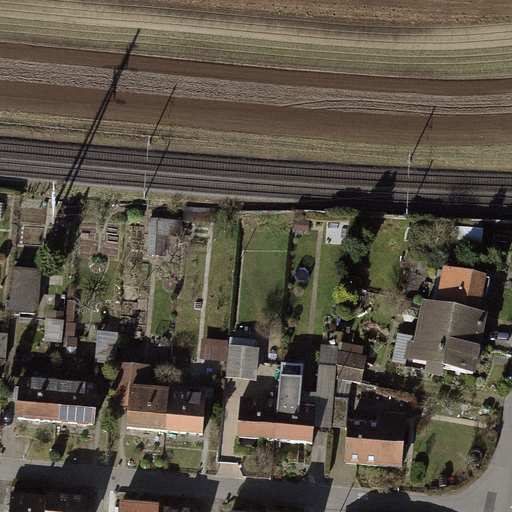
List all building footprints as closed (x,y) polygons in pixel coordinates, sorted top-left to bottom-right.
[(293,216),(293,231),(303,231),(304,216),(293,216)] [(149,220),(146,256),(162,258),(164,236),(182,237),(183,222),(149,220)] [(449,243),(473,245),(473,232),(450,231),(449,243)] [(409,251),(421,253),(424,234),(412,232),(409,251)] [(444,271),(437,308),(474,315),(481,278),(444,271)] [(35,274),(11,272),(8,312),(32,314),(35,274)] [(481,316),(474,315),(437,308),(420,305),(409,361),(470,373),(481,316)] [(224,380),(254,382),(256,351),(251,350),(251,341),(227,339),(224,380)] [(204,340),(202,359),(221,361),(223,342),(204,340)] [(335,379),(357,384),(360,360),(336,355),(335,379)] [(127,389),(144,390),(146,366),(115,364),(111,406),(125,408),(127,389)] [(278,366),(275,404),(271,442),(308,445),(309,431),(312,406),(298,405),(299,395),(301,368),(278,366)] [(326,432),(327,427),(329,398),(332,369),(317,368),(315,396),(299,395),(298,405),(312,406),(309,431),(326,432)] [(14,419),(52,422),(56,384),(16,380),(15,389),(11,389),(11,397),(15,398),(14,419)] [(94,387),(56,384),(52,422),(90,425),(94,387)] [(124,429),(161,432),(165,392),(144,390),(127,389),(125,408),(124,429)] [(202,395),(165,392),(161,432),(199,435),(202,395)] [(344,400),(329,398),(327,427),(341,428),(344,400)] [(233,439),(271,442),(275,404),(236,400),(233,439)] [(375,427),(347,426),(345,466),(398,469),(401,415),(375,413),(375,427)] [(5,511),(44,511),(45,498),(7,495),(5,511)] [(81,511),(82,501),(45,498),(44,511),(81,511)]
